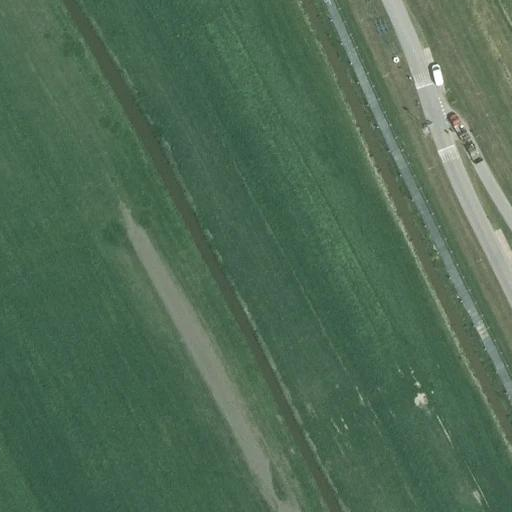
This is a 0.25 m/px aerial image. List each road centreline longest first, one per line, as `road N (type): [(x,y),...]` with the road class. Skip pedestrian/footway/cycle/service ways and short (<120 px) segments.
road 1 (tertiary): [(426,92),(511,288)]
road 2 (unclassified): [(511,216),(426,92)]
